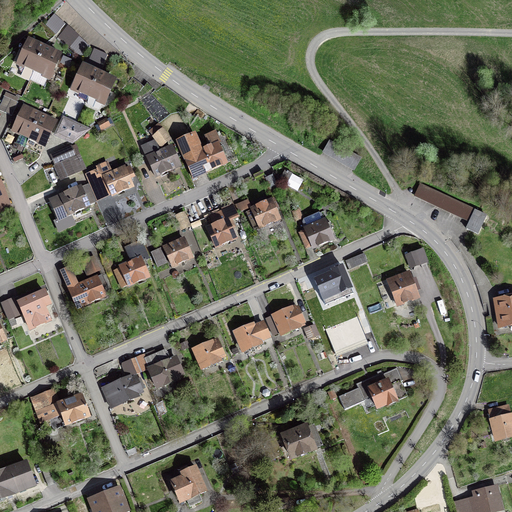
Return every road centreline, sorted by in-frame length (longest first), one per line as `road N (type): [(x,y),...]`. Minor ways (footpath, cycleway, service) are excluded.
road 1 (residential): [(123,469),(378,359),(406,357),(438,375),(440,393),(385,499)]
road 2 (unclassified): [(511,32),(351,31),(327,33),(313,45),(313,71),(411,221)]
road 3 (residential): [(84,368),(411,221)]
road 4 (residential): [(45,264),(286,149)]
road 5 (tertiary): [(81,0),(184,89),(286,149)]
road 6 (tertiary): [(476,359),(460,414),(385,499)]
road 7 (tertiary): [(411,221),(458,271),(476,359)]
road 8 (tertiary): [(286,149),(411,221)]
